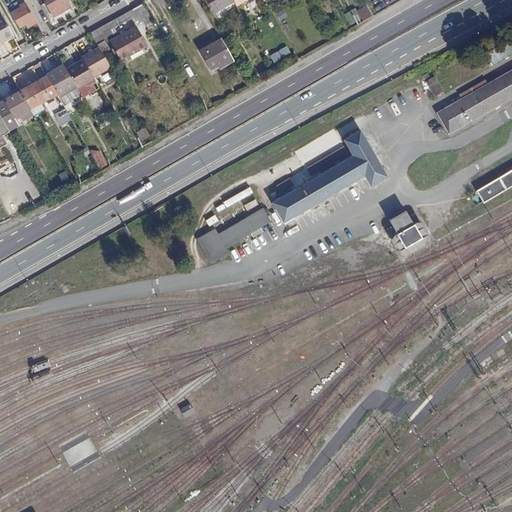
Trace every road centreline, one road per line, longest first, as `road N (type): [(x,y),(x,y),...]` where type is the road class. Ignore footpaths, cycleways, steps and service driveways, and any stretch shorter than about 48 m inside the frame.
road 1 (primary): [(0,273),(490,0)]
road 2 (primary): [(439,0),(0,250)]
road 3 (unknown): [(210,278),(189,237),(201,216),(334,136)]
road 4 (residential): [(0,71),(126,0)]
